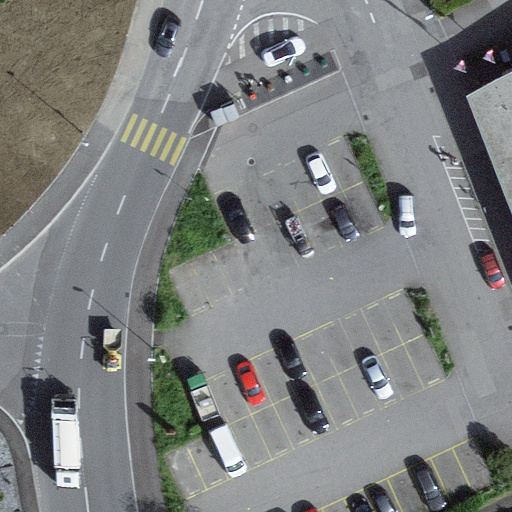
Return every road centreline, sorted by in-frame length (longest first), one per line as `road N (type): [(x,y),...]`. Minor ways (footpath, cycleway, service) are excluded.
road 1 (tertiary): [(81,332),(106,230),(198,0)]
road 2 (tertiary): [(80,474),(81,332)]
